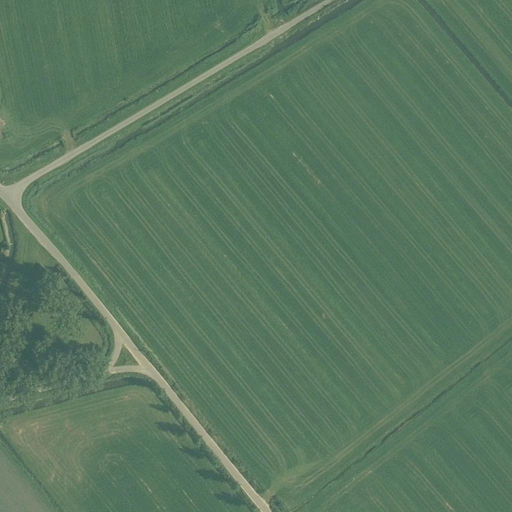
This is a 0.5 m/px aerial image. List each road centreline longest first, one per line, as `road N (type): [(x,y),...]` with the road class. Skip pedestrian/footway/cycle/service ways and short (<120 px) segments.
road 1 (unclassified): [(6,199),(333,0)]
road 2 (unclassified): [(266,511),(153,372)]
road 3 (unclassified): [(121,333),(6,199)]
